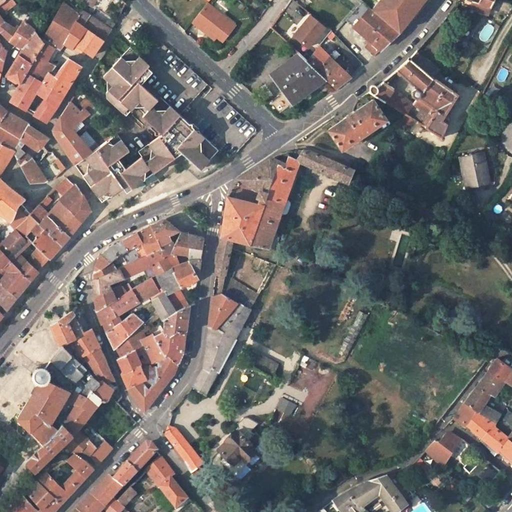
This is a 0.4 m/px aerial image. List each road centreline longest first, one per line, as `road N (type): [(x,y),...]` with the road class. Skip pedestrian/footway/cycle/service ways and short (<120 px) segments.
road 1 (residential): [(511,360),(498,351),(403,464),(334,491),(305,511)]
road 2 (residential): [(146,426),(188,357),(215,184)]
road 3 (unclassified): [(440,0),(350,95),(285,137)]
road 4 (residential): [(81,252),(106,350),(146,426)]
road 5 (unclassified): [(81,252),(215,184)]
